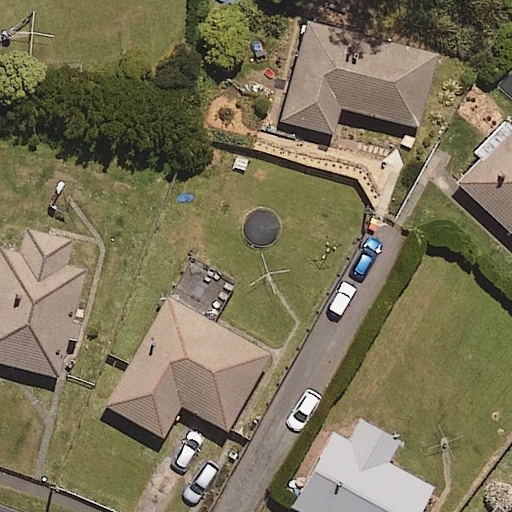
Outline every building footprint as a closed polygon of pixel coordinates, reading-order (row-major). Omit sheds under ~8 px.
[(408,111),(424,31),(295,4),(273,112),(326,123),(332,96),(408,111)] [(511,114),(507,110),(448,172),(511,231),(511,114)] [(0,352),(50,365),(59,329),(68,331),(74,308),(65,306),(77,255),(53,249),(59,222),(13,211),(7,234),(0,232),(0,352)] [(189,250),(168,289),(156,282),(95,392),(153,424),(171,391),(217,416),(260,340),(214,314),(235,276),(189,250)] [(391,431),(334,400),(281,500),(303,511),(407,511),(425,480),(378,455),(391,431)] [(511,511),(511,500),(504,492),(485,511),(511,511)]
